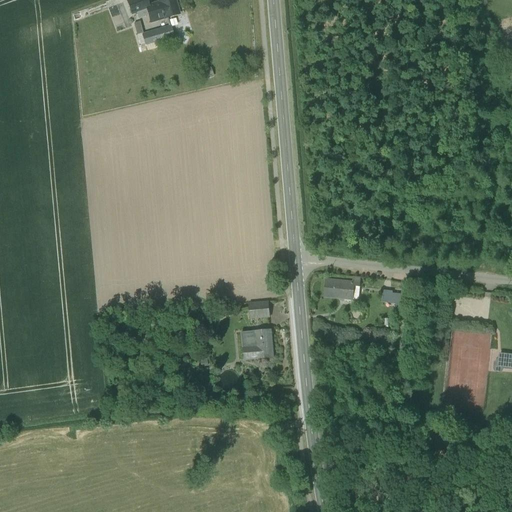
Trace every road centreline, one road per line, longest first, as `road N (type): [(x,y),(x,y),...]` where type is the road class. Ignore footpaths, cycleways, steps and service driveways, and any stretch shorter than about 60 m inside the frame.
road 1 (tertiary): [(294,260),(272,0)]
road 2 (tertiary): [(323,511),(294,260)]
road 3 (residential): [(511,284),(294,260)]
